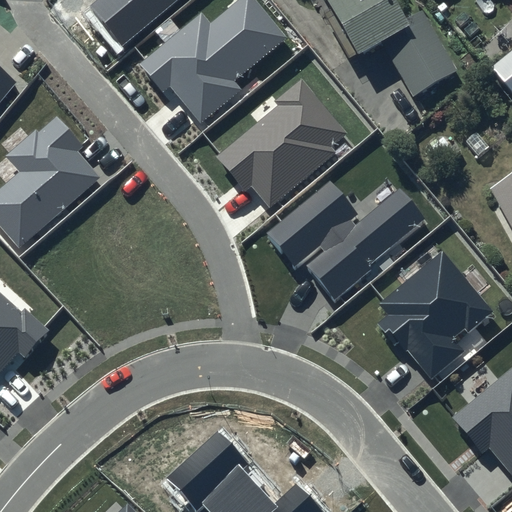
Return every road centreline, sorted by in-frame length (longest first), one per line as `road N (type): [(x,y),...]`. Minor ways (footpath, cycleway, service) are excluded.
road 1 (residential): [(22,9),(201,215),(224,261),(240,363)]
road 2 (residential): [(2,511),(58,447),(127,388),(189,365),(240,363)]
road 3 (residential): [(240,363),(320,393),(428,511)]
